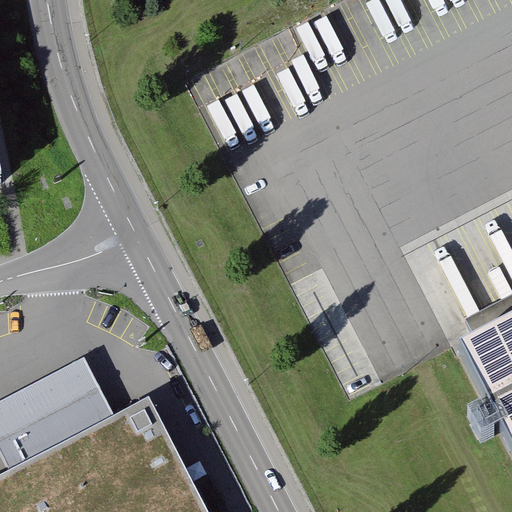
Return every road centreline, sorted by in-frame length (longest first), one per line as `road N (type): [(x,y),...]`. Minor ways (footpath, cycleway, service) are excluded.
road 1 (tertiary): [(135,235),(279,511)]
road 2 (tertiary): [(48,0),(80,116),(135,235)]
road 3 (unclassified): [(135,235),(76,262),(0,280)]
